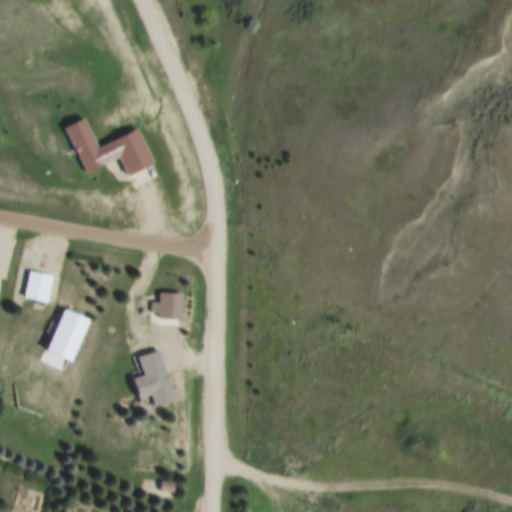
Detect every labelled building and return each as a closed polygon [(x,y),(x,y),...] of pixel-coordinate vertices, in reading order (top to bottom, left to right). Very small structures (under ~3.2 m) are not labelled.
[(63,128),(82,118),(97,147),(135,128),(152,163),(126,176),(116,157),(85,173),(63,128)] [(28,272),(50,277),(45,302),(23,297),(28,272)] [(158,302),(158,293),(180,293),(180,319),(158,319),(158,313),(149,313),(150,302),(158,302)] [(64,309),(89,321),(71,361),(46,350),(64,309)] [(144,376),(137,358),(157,351),(175,402),(155,409),(150,394),(139,398),(133,380),(144,376)] [(156,481),(172,481),(172,491),(156,491),(156,481)]
